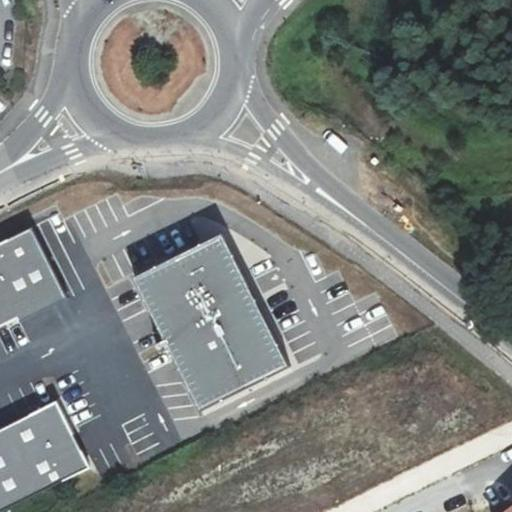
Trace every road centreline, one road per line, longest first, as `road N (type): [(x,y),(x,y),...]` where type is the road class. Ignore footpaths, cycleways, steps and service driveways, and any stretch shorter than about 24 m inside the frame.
road 1 (unclassified): [(218,111),(511,330)]
road 2 (tertiary): [(92,121),(134,144),(157,145),(181,140),(218,111)]
